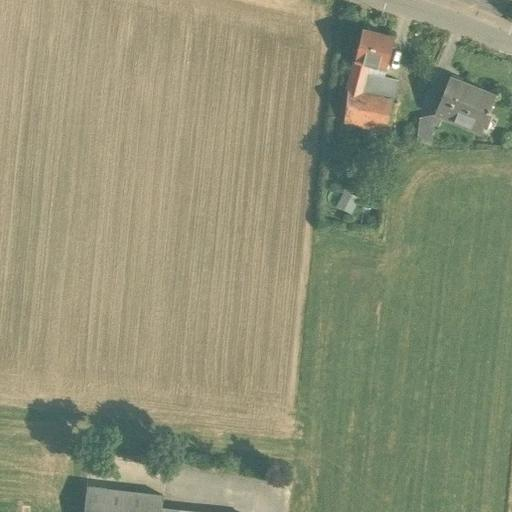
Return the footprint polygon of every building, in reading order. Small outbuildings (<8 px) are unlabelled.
[(392,38),(361,31),(354,63),(368,66),(385,70),(392,38)] [(368,66),(354,63),(347,92),(360,95),(368,66)] [(491,96),(474,89),(475,88),(449,77),(434,115),(441,118),(479,133),(488,111),(487,111),(493,96),(492,95),(491,96)] [(397,81),(383,78),(378,99),(392,102),(397,81)] [(360,95),(347,92),(343,121),(384,131),(392,102),(378,99),(360,95)] [(441,118),(434,115),(432,120),(432,126),(437,128),(441,118)] [(432,120),(418,118),(416,142),(430,144),(432,126),(432,120)] [(160,495),(86,486),(83,511),(159,511),(159,510),(160,510),(162,495),(160,495)]
